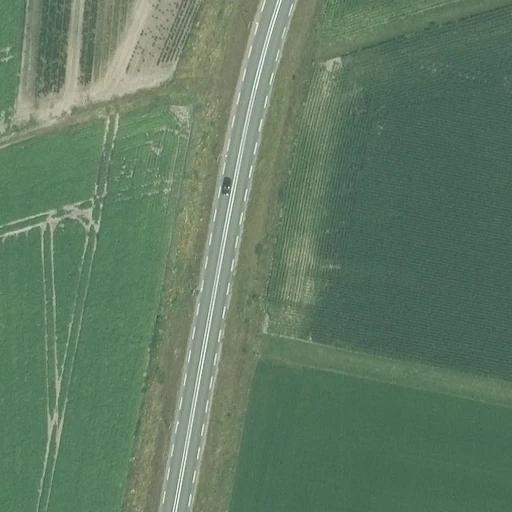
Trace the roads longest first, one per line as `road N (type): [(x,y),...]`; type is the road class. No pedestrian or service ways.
road 1 (tertiary): [(172,511),(218,241),(275,0)]
road 2 (track): [(511,394),(269,346)]
road 3 (track): [(186,88),(0,142)]
road 4 (track): [(482,0),(324,46)]
